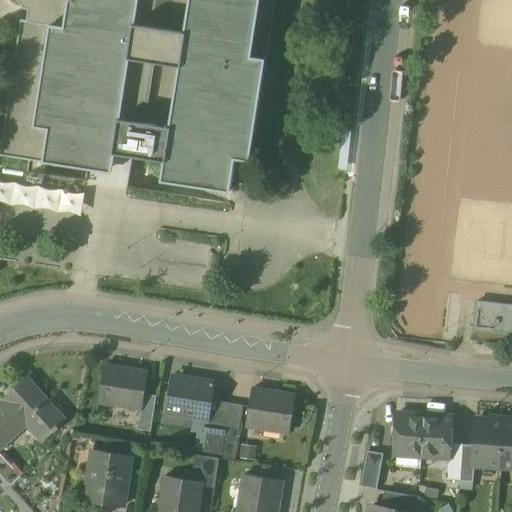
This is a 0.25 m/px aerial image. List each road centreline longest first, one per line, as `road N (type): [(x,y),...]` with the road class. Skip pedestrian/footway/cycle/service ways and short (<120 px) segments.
road 1 (residential): [(348,365),(393,0)]
road 2 (residential): [(0,334),(18,323),(79,318),(348,365)]
road 3 (residential): [(348,365),(511,380)]
road 4 (residential): [(323,511),(348,365)]
